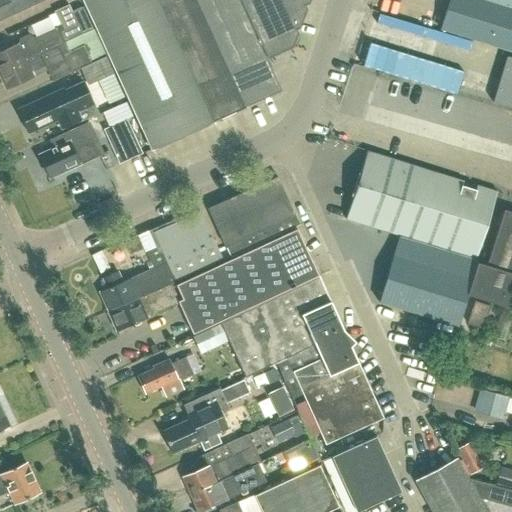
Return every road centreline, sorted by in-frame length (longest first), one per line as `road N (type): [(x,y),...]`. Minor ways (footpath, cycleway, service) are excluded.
road 1 (residential): [(405,409),(280,140)]
road 2 (residential): [(17,258),(280,140)]
road 3 (unclassified): [(133,511),(17,258)]
road 4 (residential): [(280,140),(304,115),(345,0)]
